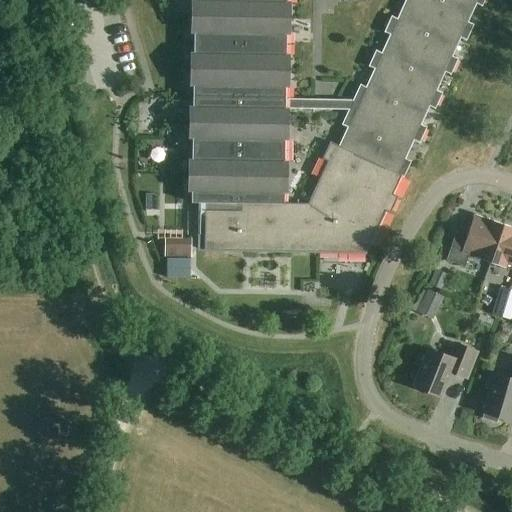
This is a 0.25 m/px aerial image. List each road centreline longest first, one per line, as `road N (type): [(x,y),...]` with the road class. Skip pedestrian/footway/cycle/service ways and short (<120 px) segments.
road 1 (residential): [(511,464),(383,414),(361,366),(389,260),(419,212),(454,179),(511,184)]
road 2 (track): [(141,357),(99,293),(22,0)]
road 3 (track): [(449,511),(141,357)]
road 4 (track): [(141,357),(99,511)]
